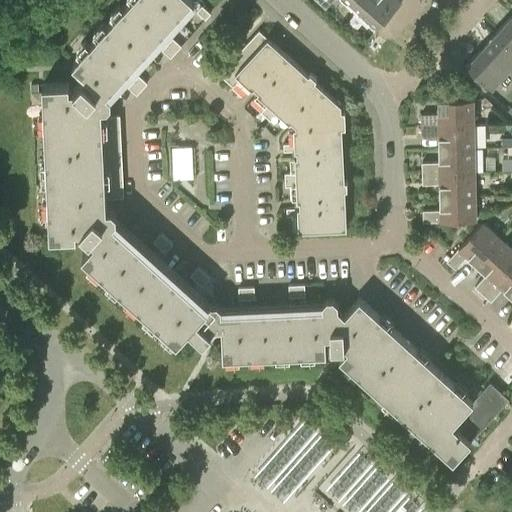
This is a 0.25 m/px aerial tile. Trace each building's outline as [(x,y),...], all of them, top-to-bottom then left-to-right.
[(128,0),(72,61),(86,74),(73,88),(69,88),(69,82),(42,83),(49,236),(75,235),(75,229),(79,229),(93,241),(81,255),(98,271),(176,341),(188,328),(202,341),(207,337),(215,328),(216,327),(221,326),(222,342),(222,357),(325,353),(325,346),(344,346),(347,348),(338,358),(452,460),(508,399),(489,381),(472,400),(359,298),(344,314),(337,307),(337,301),(332,297),(326,297),(322,302),(323,307),(221,312),(220,307),(216,303),(210,303),(206,307),(112,221),(116,217),(115,211),(111,207),(106,208),(105,198),(123,197),(119,115),(101,115),(101,106),(106,106),(110,101),(110,95),(106,92),(189,0),(128,0)] [(347,0),(351,3),(374,24),(395,0),(347,0)] [(201,5),(196,11),(204,19),(210,14),(201,5)] [(511,14),(497,30),(511,43),(511,14)] [(346,228),(344,189),(346,188),(346,180),(343,181),(341,127),(345,126),(344,110),(337,110),(333,103),(336,100),(314,80),(316,78),(310,73),(308,75),(259,30),(219,73),(232,86),(240,78),(267,103),(260,111),(270,120),(277,112),(293,126),(294,142),(283,143),(283,151),(294,150),(295,172),(284,173),(285,186),(296,185),(297,207),(286,208),(286,215),(297,215),(298,230),(346,228)] [(482,48),(506,70),(511,63),(511,43),(497,30),(482,48)] [(172,38),(166,43),(175,52),(181,46),(172,38)] [(170,58),(175,52),(166,43),(161,49),(170,58)] [(491,87),(506,70),(482,48),(466,64),(491,87)] [(138,75),(132,81),(141,90),(147,83),(138,75)] [(136,95),(141,90),(132,81),(127,87),(136,95)] [(420,114),(421,125),(473,123),(473,99),(437,99),(438,113),(420,114)] [(438,148),(474,147),(473,123),(421,125),(421,135),(438,135),(438,148)] [(191,145),(172,145),(173,177),(193,176),(191,145)] [(421,173),(474,172),(474,147),(438,148),(439,161),(421,162),(421,173)] [(481,158),(481,169),(498,168),(497,157),(481,158)] [(511,170),(511,158),(501,159),(502,171),(511,170)] [(439,196),(475,196),(474,172),(421,173),(421,183),(439,183),(439,196)] [(475,220),(475,196),(439,196),(439,210),(422,210),(422,221),(475,220)] [(466,256),(476,265),(500,239),(481,222),(446,261),(454,268),(466,256)] [(152,242),(157,246),(165,237),(160,233),(152,242)] [(172,244),(165,237),(157,246),(164,252),(172,244)] [(483,294),(511,261),(511,249),(500,239),(476,265),(486,273),(474,286),(483,294)] [(511,297),(511,261),(483,294),(490,301),(502,288),(511,297)] [(190,276),(196,281),(204,272),(198,267),(190,276)] [(209,277),(204,272),(196,281),(201,286),(209,277)] [(304,284),(296,285),(297,297),(304,296),(304,284)] [(288,297),(297,297),(296,285),(288,285),(288,297)] [(253,287),(245,287),(245,299),(254,299),(253,287)] [(305,418),(253,473),(280,499),(332,443),(305,418)]
